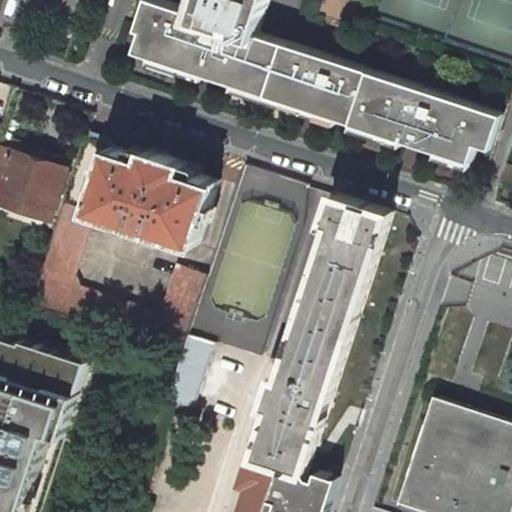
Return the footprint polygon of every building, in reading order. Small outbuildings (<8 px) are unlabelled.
[(62,13),(79,19),(85,0),(56,0),(53,10),(62,13)] [(270,0),(202,0),(201,5),(199,11),(167,0),(149,0),(141,27),(146,28),(140,49),(244,83),(348,118),(474,160),(480,142),(493,146),(505,112),(260,31),(270,0)] [(79,19),(62,13),(56,30),(74,36),(79,19)] [(115,144),(88,135),(67,199),(95,208),(115,144)] [(0,198),(55,217),(71,167),(39,156),(42,149),(17,141),(14,151),(0,146),(0,198)] [(142,219),(154,223),(153,228),(159,230),(200,243),(221,179),(193,170),(196,163),(151,148),(149,155),(115,144),(95,208),(97,209),(135,221),(141,224),(142,219)] [(511,161),(508,160),(501,180),(511,183),(511,161)] [(330,511),(342,477),(321,470),(318,477),(312,475),(309,471),(396,210),(340,192),(330,221),(336,223),(286,377),(280,375),(270,404),(255,451),(245,481),(251,483),(241,511),(330,511)] [(95,208),(67,199),(33,303),(183,353),(190,333),(209,275),(178,264),(166,302),(155,310),(80,285),(76,273),(97,209),(95,208)] [(0,511),(27,511),(59,417),(71,421),(91,359),(27,337),(26,340),(0,332),(0,511)] [(218,343),(190,333),(183,353),(168,399),(196,408),(218,343)] [(511,511),(511,418),(437,394),(402,499),(441,511),(511,511)]
